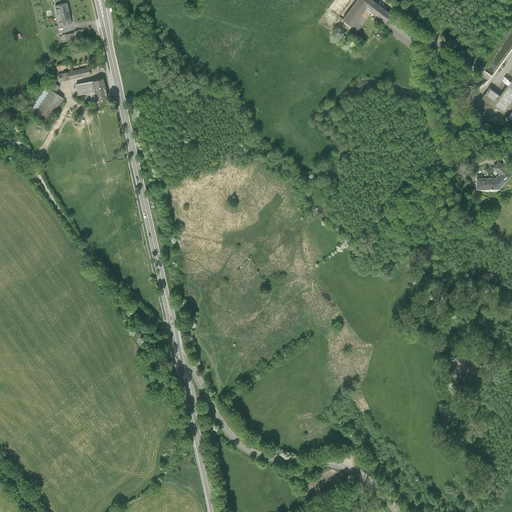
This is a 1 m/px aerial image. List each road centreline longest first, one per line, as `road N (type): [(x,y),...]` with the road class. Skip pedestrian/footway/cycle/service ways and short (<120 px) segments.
road 1 (secondary): [(97,0),(181,371)]
road 2 (tertiary): [(181,371),(191,370),(218,420),(251,454),(360,470),(400,511)]
road 3 (secondary): [(181,371),(211,511)]
road 4 (unclassified): [(385,0),(490,78)]
